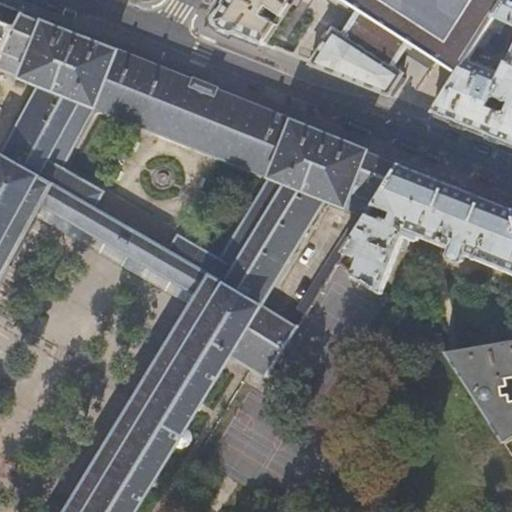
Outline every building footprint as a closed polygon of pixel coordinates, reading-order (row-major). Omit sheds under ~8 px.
[(227,0),(214,20),(214,24),(227,32),(237,35),(264,46),(291,5),(293,0),(227,0)] [(343,36),(332,29),(312,61),(311,61),(309,64),(352,81),(383,93),(397,98),(404,78),(400,76),(402,74),(392,68),(410,42),(441,62),(459,74),(469,58),(487,30),(506,0),(293,0),(291,5),(316,21),(329,0),(346,0),(360,9),(343,36)] [(511,0),(506,0),(487,30),(499,35),(506,21),(511,23),(511,51),(501,73),(469,58),(459,74),(434,113),(479,131),(511,144),(511,0)] [(0,3),(0,58),(21,17),(23,13),(0,3)] [(0,511),(135,511),(231,356),(266,376),(296,328),(261,305),(328,198),(370,215),(370,214),(376,204),(399,167),(366,156),(367,154),(333,140),(197,85),(47,24),(44,23),(43,26),(21,17),(0,58),(0,66),(42,84),(0,161),(0,511)] [(401,164),(399,167),(376,204),(394,212),(390,221),(370,214),(370,215),(347,251),(362,257),(356,274),(384,293),(401,250),(404,251),(408,250),(411,242),(409,238),(406,237),(408,231),(453,249),(450,255),(452,259),(461,263),(466,261),(468,255),(511,271),(511,207),(463,188),(401,164)] [(278,366),(308,385),(360,304),(331,284),(278,366)] [(511,341),(448,352),(511,452),(511,341)]
